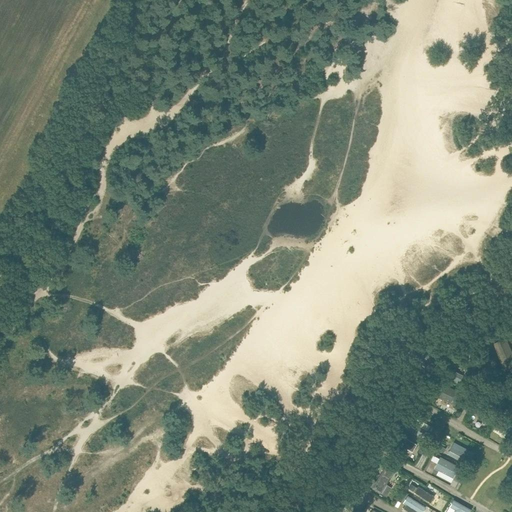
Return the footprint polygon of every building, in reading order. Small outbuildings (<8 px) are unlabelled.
[(493,344),(503,368),(511,364),(511,357),(505,340),(493,344)] [(415,352),(411,358),(415,360),(416,360),(426,366),(425,366),(432,371),(435,365),(430,361),(434,355),(414,342),(410,348),(415,352)] [(433,394),(454,405),(460,393),(438,382),(433,394)] [(481,390),(496,401),(501,392),(486,382),(481,390)] [(511,426),(500,421),(494,430),(511,439),(511,438),(511,426)] [(433,456),(431,460),(437,463),(435,468),(438,470),(452,477),(458,467),(440,458),(439,459),(433,456)] [(372,488),(386,496),(391,488),(386,484),(394,472),(386,467),(372,488)] [(511,472),(506,470),(501,480),(509,484),(511,478),(511,472)] [(352,483),(349,481),(334,508),(341,511),(343,508),(351,493),(353,488),(350,487),(352,483)] [(420,485),(416,493),(432,503),(436,494),(420,485)] [(506,511),(508,511),(511,504),(511,495),(503,491),(495,506),(506,511)] [(413,511),(424,511),(428,507),(409,495),(402,505),(413,511)] [(469,511),(471,510),(453,500),(449,507),(455,510),(453,511),(469,511)]
